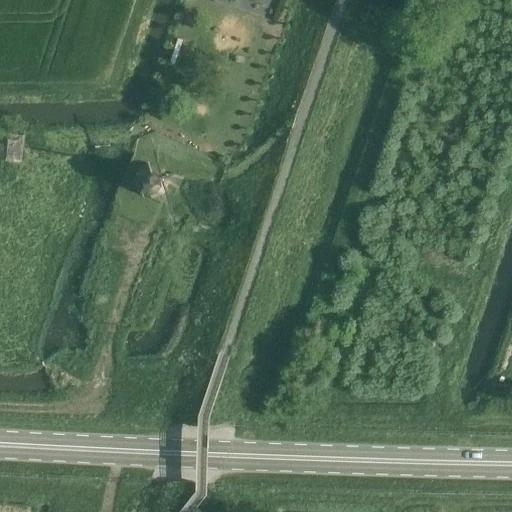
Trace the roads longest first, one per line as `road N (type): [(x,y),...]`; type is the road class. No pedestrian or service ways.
road 1 (secondary): [(511,464),(0,444)]
road 2 (unclassified): [(286,167),(344,0)]
